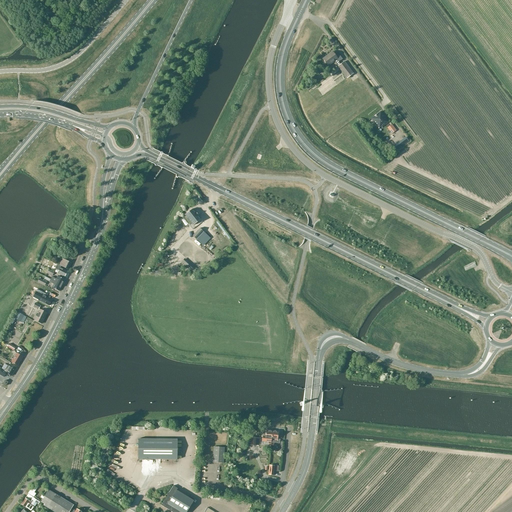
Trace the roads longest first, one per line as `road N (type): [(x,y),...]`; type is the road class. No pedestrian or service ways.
road 1 (unclassified): [(290,7),(268,84),(294,150),(325,176),(472,246),(511,292)]
road 2 (primary): [(284,48),(282,104),(308,149),(511,256)]
road 3 (primary): [(186,172),(467,312)]
road 4 (primary): [(1,414),(78,280),(103,200)]
road 5 (primary): [(0,178),(155,0)]
road 6 (primary): [(149,0),(0,171)]
road 7 (unclassified): [(282,511),(307,459),(322,343),(334,336),(353,342)]
road 8 (unclassified): [(126,0),(66,62),(0,71)]
road 9 (unclassified): [(485,363),(463,375),(428,371),(353,342)]
road 10 (primary): [(132,126),(192,0)]
